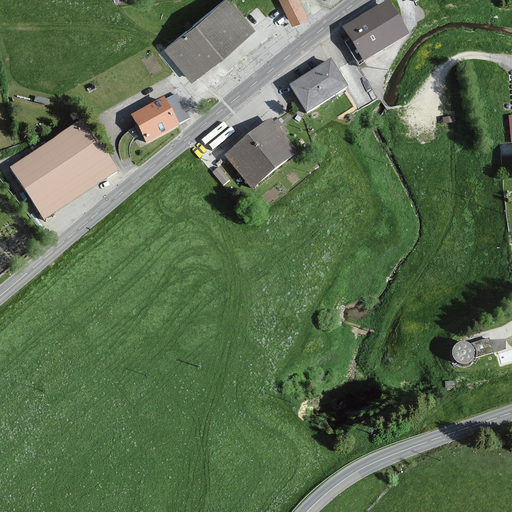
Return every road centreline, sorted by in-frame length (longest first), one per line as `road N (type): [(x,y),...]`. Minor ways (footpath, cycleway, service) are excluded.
road 1 (tertiary): [(358,0),(0,296)]
road 2 (secondary): [(511,411),(371,464),(307,511)]
road 3 (track): [(511,63),(459,56),(408,107),(388,109)]
